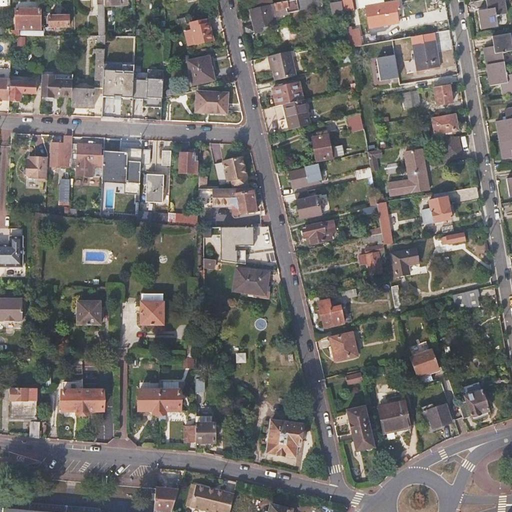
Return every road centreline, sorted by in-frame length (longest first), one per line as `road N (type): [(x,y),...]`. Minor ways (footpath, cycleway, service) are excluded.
road 1 (residential): [(257,133),(343,494)]
road 2 (residential): [(343,494),(198,462),(0,446)]
road 3 (residential): [(457,0),(511,320)]
road 4 (residential): [(0,121),(257,133)]
road 5 (unknown): [(116,455),(133,236)]
road 6 (residential): [(225,0),(257,133)]
